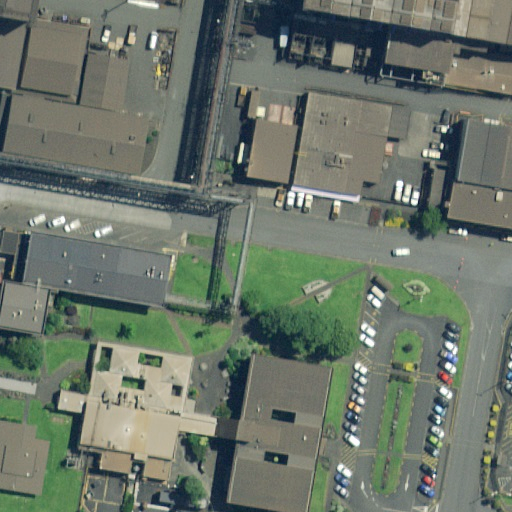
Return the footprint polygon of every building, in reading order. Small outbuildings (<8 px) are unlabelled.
[(0,0),(0,79),(8,80),(22,0),(0,0)] [(511,0),(303,0),(301,11),(511,45),(511,0)] [(86,16),(39,9),(27,80),(74,88),(86,16)] [(136,51),(90,44),(81,94),(128,102),(136,51)] [(391,96),(304,81),(298,115),(257,109),(246,170),(375,192),(391,96)] [(146,112),(7,89),(0,128),(0,143),(137,166),(146,112)] [(511,124),(462,117),(446,211),(511,222),(511,124)] [(161,300),(170,245),(27,222),(18,272),(3,270),(0,289),(0,319),(37,325),(44,281),(161,300)] [(192,342),(92,326),(70,456),(171,472),(192,342)] [(338,360),(247,345),(222,493),(314,508),(338,360)] [(48,418),(0,409),(0,479),(36,485),(48,418)]
